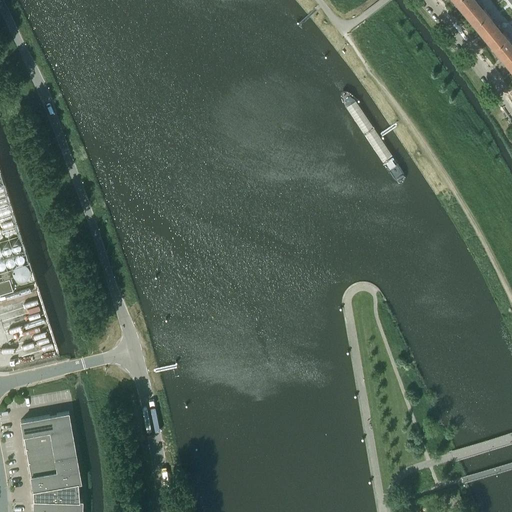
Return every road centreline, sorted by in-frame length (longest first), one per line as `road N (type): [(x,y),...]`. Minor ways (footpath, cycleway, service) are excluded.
road 1 (unclassified): [(132,351),(76,176),(0,0)]
road 2 (unclassified): [(164,511),(132,351)]
road 3 (residential): [(511,113),(427,0)]
road 4 (unclassified): [(132,351),(0,385)]
